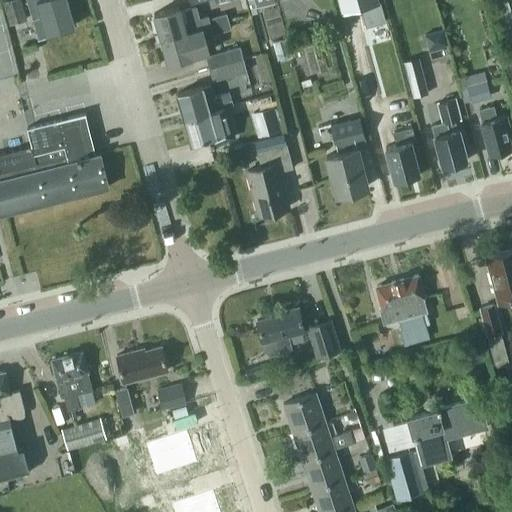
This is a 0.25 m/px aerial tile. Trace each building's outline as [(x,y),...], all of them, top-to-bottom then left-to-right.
[(19,0),(4,0),(2,1),(9,24),(26,19),(19,0)] [(26,0),(32,19),(38,39),(48,35),(47,32),(73,24),(66,0),(26,0)] [(275,1),(274,0),(247,0),(251,15),(256,14),(254,6),(275,1)] [(338,0),(342,12),(378,2),(377,0),(338,0)] [(178,5),(153,12),(158,29),(155,30),(156,37),(160,35),(227,17),(226,13),(209,18),(208,15),(199,17),(195,4),(179,9),(178,5)] [(227,17),(160,35),(161,37),(168,62),(193,55),(193,54),(209,50),(205,35),(230,28),(227,18),(227,17)] [(238,46),(205,55),(208,67),(241,57),(238,46)] [(208,67),(212,80),(245,71),(241,57),(208,67)] [(427,93),(420,67),(418,59),(404,63),(413,96),(427,93)] [(460,87),(467,86),(471,102),(491,96),(487,80),(484,71),(457,77),(460,87)] [(201,84),(176,91),(183,116),(209,109),(216,107),(249,98),(248,93),(215,102),(210,84),(202,86),(201,84)] [(434,134),(442,166),(467,159),(459,129),(457,129),(454,119),(460,117),(454,97),(437,102),(442,122),(444,122),(446,131),(434,134)] [(251,103),(249,98),(216,107),(217,112),(251,103)] [(273,105),(249,111),(256,135),(279,129),(273,105)] [(480,122),(489,153),(511,147),(507,132),(510,131),(506,114),(496,117),(493,105),(478,109),(482,121),(480,122)] [(209,109),(183,116),(190,142),(216,134),(209,109)] [(30,146),(0,153),(0,213),(108,187),(99,153),(95,154),(84,112),(25,128),(30,146)] [(324,154),(334,193),(365,185),(353,139),(363,136),(358,115),(329,123),(336,151),(324,154)] [(384,145),(393,178),(419,171),(410,140),(414,139),(411,126),(393,131),(396,142),(384,145)] [(255,141),(257,150),(256,151),(261,166),(247,170),(259,214),(288,207),(278,171),(292,167),(286,143),(284,133),(255,141)] [(243,143),(230,146),(235,168),(248,165),(243,143)] [(511,300),(511,249),(484,257),(497,304),(511,300)] [(431,323),(418,274),(376,285),(382,306),(379,307),(383,323),(399,319),(401,328),(400,328),(404,344),(430,337),(426,324),(431,323)] [(502,331),(494,303),(480,307),(487,335),(502,331)] [(276,312),(277,314),(256,320),(264,350),(269,353),(291,348),(287,334),(303,330),(297,306),(276,312)] [(341,350),(331,317),(306,325),(316,358),(341,350)] [(501,335),(488,338),(495,362),(507,359),(501,335)] [(116,355),(123,381),(167,370),(160,345),(136,352),(136,349),(116,355)] [(81,351),(51,358),(60,396),(64,395),(67,409),(94,402),(81,351)] [(262,363),(246,369),(249,379),(266,373),(262,363)] [(23,446),(16,447),(8,414),(11,414),(12,416),(14,418),(22,416),(24,414),(18,389),(9,392),(4,371),(0,371),(0,478),(29,470),(23,446)] [(157,389),(163,408),(186,402),(181,382),(157,389)] [(116,390),(122,413),(132,411),(126,387),(116,390)] [(282,403),(291,432),(324,420),(314,392),(282,403)] [(437,408),(408,416),(414,436),(415,436),(422,462),(450,455),(446,439),(448,439),(447,436),(487,426),(479,396),(437,408)] [(497,405),(487,408),(491,425),(503,422),(497,405)] [(63,427),(69,446),(108,436),(103,416),(63,427)] [(291,432),(301,460),(333,448),(324,420),(291,432)] [(352,442),(364,438),(359,426),(348,429),(352,442)] [(145,444),(157,476),(198,461),(187,429),(145,444)] [(115,442),(118,450),(129,446),(126,438),(115,442)] [(301,460),(310,488),(343,476),(333,448),(301,460)] [(387,458),(397,496),(422,490),(422,488),(412,453),(412,451),(387,458)] [(369,452),(358,456),(363,470),(365,469),(374,466),(369,452)] [(135,503),(116,461),(101,468),(119,510),(135,503)] [(374,466),(365,469),(369,483),(379,479),(374,466)] [(310,488),(318,511),(330,511),(352,504),(343,476),(310,488)] [(172,504),(175,511),(222,511),(214,489),(172,504)] [(156,506),(154,498),(142,502),(145,510),(156,506)]
